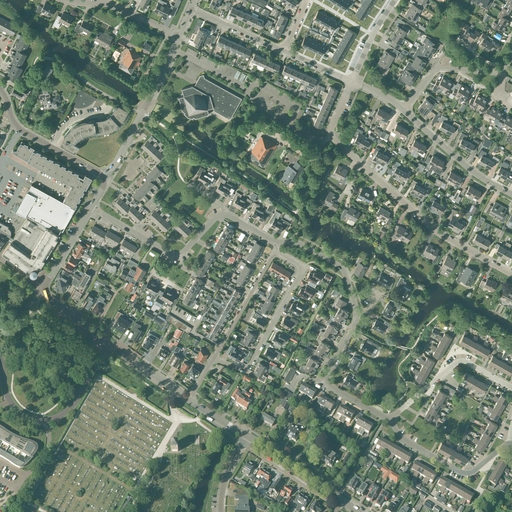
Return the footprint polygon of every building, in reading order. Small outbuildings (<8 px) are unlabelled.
[(166,17),(170,8),(162,4),(164,1),(161,0),(157,0),(156,2),(158,2),(154,11),(166,17)] [(217,8),(220,2),(215,0),(211,0),(210,5),(217,8)] [(345,0),(343,0),(339,7),(344,10),(350,2),(345,0)] [(365,0),(363,0),(361,4),(369,9),(372,5),(365,0)] [(482,0),(480,4),(484,7),(487,9),(492,2),(489,0),(488,0),(482,0)] [(55,8),(45,3),(43,7),(39,5),(36,11),(40,14),(42,11),(50,16),(55,8)] [(412,4),(408,10),(417,15),(420,11),(422,12),(425,8),(417,3),(416,6),(412,4)] [(229,14),(235,17),(238,9),(240,5),(238,4),(236,8),(232,7),(229,14)] [(361,4),(358,9),(366,14),(369,9),(361,4)] [(511,15),(511,8),(508,6),(506,9),(503,7),(500,12),(506,15),(507,13),(511,15)] [(243,11),(238,9),(235,17),(241,19),(245,12),(246,10),(244,9),(243,11)] [(248,14),(245,12),(241,19),(248,22),(251,15),(253,10),(251,9),(248,14)] [(278,21),(285,24),(287,17),(281,15),(282,12),(280,11),(277,9),(274,15),(277,17),(278,15),(280,16),(278,21)] [(358,9),(355,14),(363,19),(366,14),(358,9)] [(417,15),(408,10),(404,16),(416,22),(417,20),(415,19),(417,15)] [(317,11),(313,19),(318,22),(323,13),(317,11)] [(506,15),(500,12),(497,16),(500,18),(499,21),(506,26),(509,21),(504,18),(506,15)] [(73,18),(63,13),(61,17),(58,15),(54,22),(58,24),(60,21),(68,26),(73,18)] [(323,13),(318,22),(323,25),(328,16),(323,13)] [(257,18),(251,15),(248,22),(254,25),(257,18)] [(328,16),(323,25),(328,28),(332,19),(328,16)] [(264,21),(257,18),(254,25),(260,28),(264,21)] [(332,19),(328,28),(333,30),(338,22),(332,19)] [(6,32),(11,23),(5,20),(0,29),(3,31),(6,32)] [(89,33),(93,26),(83,21),(81,25),(77,24),(74,30),(80,33),(82,30),(89,33)] [(282,30),(285,24),(278,21),(275,27),(282,30)] [(504,30),(506,26),(499,21),(497,23),(494,21),(491,26),(497,30),(498,27),(504,30)] [(18,27),(17,26),(11,23),(6,32),(6,33),(9,34),(13,35),(18,27)] [(466,39),(471,31),(473,29),(465,24),(462,29),(464,31),(461,36),(466,39)] [(393,32),(403,37),(405,33),(407,34),(410,30),(402,25),(401,28),(397,26),(393,32)] [(282,30),(275,27),(272,33),(279,36),(282,30)] [(196,35),(211,41),(212,42),(210,46),(213,47),(215,43),(214,43),(217,37),(212,35),(211,38),(206,36),(207,32),(199,29),(196,35)] [(348,29),(345,34),(354,39),(356,33),(348,29)] [(471,31),(466,39),(470,42),(474,37),(476,39),(480,33),(475,30),(473,33),(471,31)] [(106,35),(99,31),(95,39),(94,42),(98,44),(99,41),(104,44),(103,46),(109,49),(113,41),(111,40),(113,37),(106,34),(106,35)] [(502,36),(495,31),(492,36),(499,40),(502,36)] [(403,38),(393,32),(390,38),(393,40),(391,44),(398,49),(399,47),(404,39),(403,38)] [(478,45),(483,48),(490,37),(487,36),(483,33),(479,38),(482,40),(478,45)] [(345,34),(342,39),(351,44),(354,39),(345,34)] [(18,41),(27,46),(30,41),(20,35),(19,38),(20,39),(18,41)] [(211,41),(196,35),(193,41),(197,43),(196,46),(201,48),(203,45),(204,46),(205,42),(210,44),(211,41)] [(216,43),(223,46),(226,39),(219,36),(216,43)] [(304,37),(300,46),(306,48),(310,39),(304,37)] [(425,43),(423,46),(433,52),(436,48),(431,44),(433,41),(425,37),(422,42),(425,43)] [(493,39),(490,37),(483,48),(488,51),(489,49),(492,51),(494,48),(496,49),(500,43),(493,39)] [(120,39),(117,44),(123,47),(126,42),(120,39)] [(223,46),(229,48),(232,41),(226,39),(223,46)] [(310,39),(306,48),(311,51),(315,42),(310,39)] [(342,39),(340,44),(348,49),(351,44),(342,39)] [(15,48),(24,53),(27,46),(18,41),(18,42),(17,41),(17,42),(16,44),(17,45),(15,48)] [(229,48),(235,51),(238,44),(232,41),(229,48)] [(134,69),(141,57),(137,55),(137,54),(129,49),(131,45),(126,42),(123,47),(128,50),(118,67),(131,74),(133,69),(134,69)] [(315,42),(311,51),(316,53),(320,44),(315,42)] [(235,51),(241,54),(245,47),(238,44),(235,51)] [(320,44),(316,53),(322,55),(326,47),(320,44)] [(340,44),(337,49),(346,54),(348,49),(340,44)] [(433,52),(423,46),(422,45),(420,48),(418,47),(415,51),(423,56),(425,54),(430,57),(433,52)] [(245,47),(241,54),(248,57),(251,50),(245,47)] [(12,54),(23,60),(26,54),(24,53),(15,48),(15,49),(17,50),(15,53),(13,51),(12,54)] [(337,49),(334,54),(343,59),(346,54),(337,49)] [(381,57),(391,62),(393,58),(395,59),(398,55),(390,50),(389,53),(385,51),(381,57)] [(423,56),(415,51),(413,56),(415,58),(414,60),(424,67),(427,62),(422,59),(423,56)] [(11,62),(20,67),(23,60),(12,54),(10,57),(13,59),(11,62)] [(251,61),(258,64),(261,57),(255,54),(251,61)] [(334,54),(332,60),(340,64),(343,59),(334,54)] [(267,59),(261,57),(258,64),(264,66),(267,59)] [(391,62),(381,57),(377,63),(381,65),(378,70),(386,74),(390,68),(388,67),(391,62)] [(273,62),(267,59),(264,66),(270,69),(273,62)] [(424,67),(414,60),(412,63),(409,61),(406,66),(414,70),(415,68),(421,71),(424,67)] [(8,68),(19,74),(22,68),(20,67),(11,62),(13,63),(12,66),(9,65),(8,68)] [(280,65),(273,62),(270,69),(277,72),(280,65)] [(282,72),(288,75),(291,68),(285,65),(282,72)] [(412,73),(414,70),(406,66),(403,70),(404,71),(403,74),(404,75),(414,81),(417,76),(412,73)] [(6,71),(9,73),(7,76),(16,81),(19,74),(8,68),(6,71)] [(288,75),(294,78),(298,71),(291,68),(288,75)] [(294,78),(301,81),(304,74),(298,71),(294,78)] [(231,118),(242,98),(204,78),(203,74),(200,76),(194,87),(192,86),(181,89),(184,96),(178,97),(182,110),(185,112),(184,113),(188,117),(193,118),(193,117),(196,118),(209,114),(207,109),(213,107),(214,111),(229,119),(231,118)] [(303,82),(307,84),(310,76),(304,74),(301,81),(300,83),(302,85),(303,82)] [(411,86),(414,81),(404,75),(402,77),(400,76),(397,81),(404,85),(406,82),(411,86)] [(316,79),(310,76),(307,84),(313,86),(314,86),(316,80),(316,79)] [(443,87),(447,79),(443,77),(439,82),(437,80),(431,89),(436,92),(440,86),(443,87)] [(447,79),(443,87),(446,89),(444,92),(448,95),(452,89),(449,88),(452,82),(447,79)] [(459,98),(461,95),(466,87),(461,84),(458,90),(455,88),(452,93),(456,96),(456,97),(459,98)] [(17,89),(14,87),(11,93),(16,95),(16,97),(19,98),(22,94),(25,95),(28,89),(19,85),(17,89)] [(328,93),(335,96),(337,90),(330,86),(328,93)] [(60,101),(58,94),(56,95),(55,97),(52,98),(50,97),(50,96),(50,94),(49,94),(50,91),(49,88),(47,87),(44,88),(42,90),(43,93),(40,94),(38,97),(39,100),(42,101),(43,104),(46,103),(48,105),(49,108),(52,107),(55,108),(58,108),(59,105),(58,102),(60,101)] [(466,87),(461,95),(464,96),(462,100),(467,102),(470,97),(467,95),(470,90),(466,87)] [(94,101),(96,98),(79,89),(70,105),(74,107),(77,108),(81,108),(85,107),(88,106),(91,104),(94,101)] [(325,99),(332,102),(335,96),(328,93),(325,99)] [(476,108),(477,105),(482,97),(477,94),(474,100),(472,98),(468,103),(473,106),(476,108)] [(482,97),(477,105),(480,106),(478,110),(483,112),(486,107),(484,105),(487,100),(482,97)] [(421,104),(428,109),(432,104),(435,106),(437,103),(430,98),(428,101),(425,98),(421,104)] [(322,105),(329,108),(332,102),(325,99),(322,105)] [(424,114),(428,109),(421,104),(417,109),(424,114)] [(319,112),(326,115),(329,108),(322,105),(319,112)] [(67,132),(64,136),(60,143),(75,151),(79,144),(76,143),(78,140),(80,138),(83,136),(86,135),(89,134),(103,132),(107,132),(112,130),(116,128),(119,125),(122,122),(125,118),(128,111),(118,106),(118,107),(116,106),(113,111),(111,113),(109,115),(107,117),(104,118),(101,119),(87,121),(82,122),(78,123),(74,126),(70,129),(67,132)] [(492,118),(497,110),(492,107),(491,109),(488,108),(483,116),(488,119),(490,116),(492,118)] [(379,122),(384,111),(379,108),(377,111),(375,110),(372,115),(375,117),(375,115),(378,117),(376,120),(379,122)] [(496,128),(498,125),(501,119),(499,118),(502,112),(497,110),(492,118),(495,119),(493,122),(495,123),(493,126),(496,128)] [(384,111),(379,122),(381,123),(383,120),(386,121),(390,114),(384,111)] [(316,118),(324,121),(326,115),(319,112),(316,118)] [(439,128),(445,131),(449,124),(445,122),(447,118),(442,115),(439,121),(441,123),(439,128)] [(504,125),(507,126),(511,118),(507,115),(504,121),(501,119),(498,125),(496,128),(499,130),(501,127),(503,128),(504,125)] [(324,121),(316,118),(314,124),(313,124),(311,126),(317,129),(318,126),(321,127),(324,121)] [(452,126),(449,124),(445,131),(451,134),(454,129),(457,131),(460,125),(454,122),(452,126)] [(394,136),(397,137),(402,127),(397,124),(393,130),(392,130),(390,133),(394,136)] [(402,127),(397,137),(399,139),(401,135),(404,137),(408,130),(402,127)] [(360,144),(363,138),(365,136),(361,134),(363,131),(357,128),(353,135),(357,137),(354,141),(360,144)] [(458,145),(464,148),(468,141),(465,139),(467,135),(462,132),(458,138),(461,140),(458,145)] [(363,138),(360,144),(358,147),(364,150),(366,146),(369,147),(375,138),(369,135),(367,140),(363,138)] [(263,166),(277,145),(265,138),(265,139),(261,136),(248,157),(263,166)] [(147,152),(152,146),(149,142),(152,139),(150,138),(141,147),(147,152)] [(472,143),(468,141),(464,148),(471,151),(472,148),(475,150),(479,142),(474,139),(472,143)] [(413,156),(420,143),(415,140),(411,147),(413,148),(410,154),(413,156)] [(14,154),(72,185),(84,192),(89,184),(89,183),(89,181),(89,180),(89,179),(21,141),(15,152),(15,151),(14,150),(13,150),(13,151),(12,152),(13,152),(15,153),(14,154)] [(152,157),(158,151),(155,147),(157,145),(155,143),(152,146),(147,152),(152,157)] [(420,143),(413,156),(416,157),(419,151),(422,153),(426,146),(420,143)] [(378,162),(383,153),(379,151),(381,149),(376,147),(373,153),(375,154),(373,159),(378,162)] [(161,148),(158,151),(152,157),(157,162),(163,156),(160,152),(162,149),(161,148)] [(478,162),(484,165),(488,158),(484,156),(487,152),(481,149),(478,155),(481,157),(478,162)] [(386,155),(383,153),(378,162),(383,165),(386,160),(389,162),(392,156),(387,153),(386,155)] [(433,169),(435,165),(438,158),(433,155),(429,162),(432,164),(429,170),(432,171),(432,169),(433,169)] [(491,160),(488,158),(484,165),(490,169),(493,163),(496,165),(499,159),(493,156),(491,160)] [(444,161),(438,158),(435,165),(433,169),(435,171),(437,167),(440,168),(444,161)] [(391,176),(397,179),(402,170),(398,168),(400,164),(395,161),(391,169),(394,171),(391,176)] [(499,175),(505,179),(509,172),(506,170),(509,164),(504,161),(500,167),(497,173),(500,175),(499,175)] [(294,183),(300,173),(304,167),(298,163),(294,169),(289,166),(281,178),(288,183),(290,180),(294,183)] [(347,170),(338,165),(334,172),(341,176),(339,180),(345,183),(348,176),(345,174),(347,170)] [(156,166),(151,171),(157,177),(160,174),(163,176),(165,174),(156,166)] [(202,183),(207,174),(204,172),(206,170),(201,167),(197,174),(199,175),(197,180),(202,183)] [(405,172),(402,170),(397,179),(402,182),(405,176),(407,178),(410,172),(406,170),(405,172)] [(151,171),(146,177),(148,179),(152,182),(155,179),(158,182),(160,180),(157,177),(151,171)] [(451,184),(456,174),(451,171),(449,175),(447,174),(444,178),(447,179),(447,178),(450,180),(448,183),(451,184)] [(207,174),(202,183),(207,186),(209,181),(212,183),(216,176),(211,173),(210,176),(207,174)] [(456,174),(451,184),(453,186),(455,182),(458,184),(457,185),(460,186),(462,181),(460,180),(462,177),(456,174)] [(226,185),(224,184),(226,180),(220,177),(215,185),(218,186),(215,191),(220,193),(226,185)] [(148,179),(143,184),(149,190),(152,186),(155,189),(157,187),(152,182),(148,179)] [(410,192),(415,195),(420,186),(417,184),(418,182),(413,180),(410,185),(413,187),(410,192)] [(226,185),(220,193),(226,196),(228,192),(231,194),(235,187),(230,184),(227,182),(226,185)] [(76,209),(31,184),(17,210),(36,221),(35,221),(38,223),(47,228),(58,234),(61,230),(63,231),(76,209)] [(143,184),(138,189),(144,195),(147,192),(152,196),(154,194),(149,190),(143,184)] [(81,197),(84,192),(72,185),(69,190),(81,197)] [(467,197),(470,198),(475,188),(469,185),(467,189),(465,188),(463,192),(463,193),(463,194),(464,194),(465,195),(466,193),(469,194),(467,197)] [(424,188),(420,186),(415,195),(420,198),(423,193),(426,195),(430,189),(425,186),(424,188)] [(373,193),(362,188),(358,196),(368,202),(373,193)] [(481,191),(475,188),(470,198),(472,200),(474,197),(477,199),(481,191)] [(144,195),(138,189),(133,195),(139,200),(142,197),(147,202),(149,200),(147,198),(144,195)] [(78,202),(81,197),(69,190),(66,196),(78,202)] [(338,205),(332,202),(336,195),(329,191),(327,194),(326,194),(325,194),(323,196),(324,198),(325,198),(323,202),(330,206),(329,208),(332,210),(335,212),(338,205)] [(232,205),(238,207),(243,199),(240,197),(241,195),(236,192),(232,199),(235,200),(232,205)] [(119,209),(125,203),(121,200),(124,197),(122,195),(114,204),(119,209)] [(76,208),(78,202),(66,196),(63,201),(76,208)] [(429,209),(434,212),(439,203),(436,201),(437,199),(432,196),(429,202),(432,204),(429,209)] [(245,200),(243,199),(238,207),(243,210),(245,206),(248,208),(252,201),(247,198),(245,200)] [(124,214),(130,208),(127,205),(130,202),(128,200),(125,203),(119,209),(124,214)] [(495,215),(501,205),(495,201),(492,206),(490,205),(485,212),(489,214),(490,212),(495,215)] [(132,217),(138,211),(134,207),(137,205),(135,203),(130,208),(127,212),(132,217)] [(251,215),(256,218),(261,210),(259,208),(260,206),(255,203),(251,209),(254,211),(251,215)] [(439,203),(434,212),(439,215),(442,209),(445,211),(448,205),(443,203),(442,205),(439,203)] [(264,211),(261,210),(256,218),(261,221),(264,217),(267,219),(271,212),(274,206),(270,204),(266,209),(264,211)] [(501,205),(495,215),(501,218),(500,220),(503,222),(507,214),(504,212),(507,208),(501,205)] [(148,216),(154,221),(160,215),(156,212),(159,209),(157,207),(148,216)] [(343,219),(345,215),(351,218),(349,224),(352,226),(355,221),(354,220),(359,212),(350,207),(348,210),(345,208),(340,217),(343,219)] [(388,216),(390,213),(381,207),(376,215),(382,218),(382,219),(386,222),(386,223),(389,224),(392,218),(388,216)] [(141,208),(138,211),(132,217),(137,222),(143,216),(140,213),(143,210),(141,208)] [(447,225),(453,228),(457,221),(458,218),(455,216),(457,211),(452,209),(447,218),(450,219),(447,225)] [(270,226),(275,229),(280,220),(277,219),(280,213),(275,210),(270,220),(269,222),(271,224),(270,226)] [(154,221),(159,226),(165,220),(162,217),(164,214),(162,212),(160,215),(154,221)] [(170,215),(165,220),(159,226),(164,231),(170,225),(167,222),(172,217),(170,215)] [(174,227),(180,232),(185,226),(182,222),(185,220),(183,218),(174,227)] [(27,219),(2,254),(14,262),(17,264),(16,264),(26,271),(27,269),(30,271),(30,273),(31,274),(31,275),(33,275),(35,275),(36,274),(37,273),(37,272),(37,271),(38,269),(39,270),(45,260),(45,259),(46,257),(47,257),(51,251),(50,250),(54,245),(60,235),(58,234),(47,228),(38,223),(37,225),(27,219)] [(283,222),(280,220),(275,229),(280,232),(283,228),(285,229),(289,223),(284,220),(283,222)] [(457,221),(453,228),(452,230),(458,233),(460,228),(463,230),(467,223),(462,220),(461,223),(457,221)] [(188,223),(185,226),(180,232),(185,237),(191,231),(187,228),(190,225),(188,223)] [(4,224),(0,229),(0,250),(10,236),(11,235),(11,233),(11,231),(10,229),(8,228),(9,226),(4,224)] [(91,239),(94,240),(96,237),(100,229),(93,225),(89,233),(93,235),(91,239)] [(226,225),(223,231),(230,235),(233,237),(234,234),(231,233),(233,230),(226,225)] [(412,232),(400,225),(397,231),(394,229),(390,236),(394,238),(395,236),(406,242),(412,232)] [(100,229),(96,237),(100,239),(98,242),(100,244),(103,238),(106,233),(100,229)] [(108,230),(106,233),(103,238),(107,240),(105,243),(108,245),(110,242),(114,234),(108,230)] [(479,244),(486,232),(483,230),(481,235),(477,233),(472,241),(479,244)] [(230,235),(223,231),(220,236),(227,241),(229,242),(231,240),(228,238),(230,235)] [(486,232),(479,244),(486,248),(490,240),(486,238),(489,233),(486,232)] [(114,234),(110,242),(114,244),(112,247),(114,249),(120,238),(114,234)] [(227,241),(220,236),(217,242),(224,246),(227,241)] [(249,245),(261,252),(264,246),(256,242),(256,241),(253,239),(251,241),(255,243),(253,246),(249,244),(249,245)] [(79,242),(75,248),(83,251),(85,248),(87,249),(89,246),(90,244),(84,240),(82,244),(79,242)] [(126,251),(130,243),(124,240),(119,247),(124,249),(122,253),(124,254),(126,251)] [(501,256),(508,243),(506,241),(503,247),(499,244),(495,252),(501,256)] [(222,249),(224,246),(217,242),(213,247),(222,252),(224,250),(222,249)] [(130,243),(126,251),(130,253),(128,257),(130,258),(137,247),(130,243)] [(508,243),(501,256),(508,259),(511,251),(508,249),(511,244),(508,243)] [(435,254),(438,249),(429,244),(428,246),(425,244),(420,253),(424,256),(425,255),(432,259),(433,258),(434,258),(432,261),(435,263),(434,263),(435,263),(439,255),(439,256),(435,254)] [(249,253),(258,258),(261,252),(249,245),(248,246),(252,248),(249,253)] [(89,255),(83,251),(75,248),(74,250),(73,250),(72,252),(73,253),(72,253),(74,254),(73,256),(75,257),(79,260),(80,259),(77,257),(78,256),(79,257),(81,254),(88,258),(89,255)] [(214,261),(215,258),(213,257),(215,254),(208,250),(204,255),(211,259),(214,261)] [(255,263),(258,258),(249,253),(247,257),(243,255),(242,257),(246,260),(246,258),(255,263)] [(211,259),(204,255),(201,261),(208,265),(211,266),(212,264),(210,262),(211,259)] [(80,260),(79,260),(75,257),(74,258),(71,256),(67,262),(74,266),(77,260),(79,262),(80,260)] [(440,269),(442,271),(443,269),(450,273),(456,262),(450,259),(451,258),(447,256),(441,266),(439,265),(435,271),(438,273),(440,269)] [(103,267),(109,270),(115,259),(112,257),(110,262),(107,260),(103,267)] [(358,265),(354,273),(361,277),(363,273),(364,273),(367,266),(360,262),(362,259),(359,257),(355,264),(358,265)] [(115,264),(113,263),(109,270),(113,273),(117,266),(119,262),(117,261),(115,264)] [(206,268),(208,265),(201,261),(198,266),(205,270),(208,272),(209,269),(206,268)] [(238,268),(250,275),(253,269),(245,265),(246,264),(242,261),(241,264),(244,266),(242,269),(239,267),(238,268)] [(275,273),(279,266),(273,262),(267,272),(269,273),(271,270),(275,273)] [(75,268),(71,265),(67,263),(64,267),(70,271),(72,268),(75,269),(75,268)] [(125,278),(128,273),(126,271),(128,268),(123,265),(121,269),(123,270),(120,275),(125,278)] [(132,276),(137,279),(141,281),(147,270),(138,265),(132,276)] [(205,270),(198,266),(195,271),(204,277),(206,275),(203,273),(205,270)] [(279,266),(275,273),(279,275),(277,278),(279,279),(281,276),(285,269),(279,266)] [(477,272),(467,267),(463,273),(460,272),(458,275),(455,280),(459,283),(461,280),(470,285),(473,280),(473,279),(477,272)] [(137,279),(132,276),(135,270),(131,268),(128,273),(125,278),(125,279),(128,281),(124,287),(125,287),(124,288),(133,293),(137,286),(134,284),(137,279)] [(239,276),(247,280),(250,275),(238,268),(238,269),(241,271),(239,276)] [(285,269),(281,276),(285,278),(282,283),(284,284),(291,273),(285,269)] [(379,269),(374,278),(378,280),(377,282),(383,285),(383,286),(387,288),(387,287),(389,289),(393,283),(390,282),(391,281),(380,275),(383,271),(381,270),(379,269)] [(70,274),(63,270),(61,274),(59,273),(57,276),(60,278),(54,287),(55,288),(57,290),(59,289),(59,288),(63,291),(65,289),(66,290),(70,284),(68,283),(69,283),(66,281),(68,278),(67,277),(70,274)] [(84,271),(75,288),(82,292),(83,293),(88,285),(86,284),(91,275),(84,271)] [(323,275),(317,271),(315,275),(310,272),(306,279),(309,280),(308,283),(314,287),(316,285),(315,283),(317,279),(320,280),(323,275)] [(107,281),(98,276),(95,281),(104,286),(107,281)] [(247,280),(239,276),(236,280),(233,278),(231,280),(235,282),(236,281),(244,286),(247,280)] [(79,280),(74,277),(71,283),(76,286),(79,280)] [(407,297),(411,290),(404,286),(406,282),(403,281),(404,278),(401,277),(396,285),(402,289),(398,296),(405,300),(407,296),(407,297)] [(203,282),(196,278),(193,283),(200,287),(202,288),(203,286),(201,285),(203,282)] [(493,282),(487,279),(485,282),(482,280),(479,286),(483,288),(484,286),(493,291),(497,283),(493,281),(493,282)] [(146,290),(149,292),(154,283),(149,280),(146,285),(143,283),(140,289),(145,292),(146,290)] [(272,285),(269,291),(276,295),(280,289),(275,286),(277,284),(271,281),(270,283),(272,285)] [(159,286),(154,283),(149,292),(152,293),(151,295),(152,296),(149,300),(153,302),(156,298),(159,292),(156,291),(159,286)] [(200,287),(193,283),(189,289),(196,293),(198,294),(200,291),(198,290),(200,287)] [(301,288),(298,294),(306,299),(308,295),(312,297),(315,291),(308,287),(306,285),(304,289),(301,288)] [(233,291),(232,293),(239,297),(242,292),(230,286),(229,289),(233,291)] [(82,292),(75,288),(71,296),(74,298),(78,301),(82,292)] [(511,291),(506,288),(500,299),(509,304),(508,306),(511,308),(511,291)] [(162,294),(159,292),(156,298),(161,301),(162,299),(165,301),(170,292),(165,289),(162,294)] [(195,296),(196,293),(189,289),(186,294),(193,298),(195,299),(197,297),(195,296)] [(225,296),(229,298),(236,302),(239,297),(232,293),(227,291),(225,293),(226,294),(225,296)] [(266,297),(267,298),(273,301),(276,295),(269,291),(266,297)] [(84,305),(90,309),(94,302),(90,299),(92,295),(88,292),(84,298),(87,300),(86,301),(87,301),(84,305)] [(172,300),(175,295),(170,292),(165,301),(163,304),(166,306),(167,305),(172,307),(175,301),(172,300)] [(193,298),(186,294),(183,300),(192,305),(193,302),(191,301),(193,298)] [(94,306),(92,310),(98,314),(102,307),(103,307),(106,303),(103,301),(105,298),(101,295),(94,306)] [(223,301),(226,303),(233,307),(236,302),(229,298),(225,296),(223,298),(224,299),(223,301)] [(273,301),(267,298),(264,304),(271,308),(274,302),(273,301)] [(339,309),(337,312),(346,317),(349,312),(343,308),(346,302),(339,298),(335,306),(339,309)] [(226,304),(224,308),(231,312),(233,307),(223,301),(222,300),(221,303),(224,305),(225,304),(226,304)] [(392,305),(389,303),(385,310),(385,309),(382,313),(390,317),(395,307),(399,309),(401,306),(394,302),(392,305)] [(293,303),(289,309),(299,314),(301,310),(304,312),(307,306),(301,303),(299,306),(293,303)] [(268,314),(271,308),(264,304),(260,310),(258,308),(256,311),(261,314),(263,311),(268,314)] [(223,309),(221,312),(228,316),(231,312),(224,308),(219,305),(218,308),(221,310),(222,308),(223,309)] [(219,315),(218,317),(225,321),(228,316),(221,312),(217,310),(215,312),(219,315)] [(118,311),(114,318),(117,319),(114,325),(116,326),(115,327),(118,329),(124,319),(121,317),(123,314),(118,311)] [(254,312),(250,320),(262,327),(265,322),(260,319),(262,316),(254,312)] [(330,314),(328,318),(333,321),(335,318),(343,323),(346,317),(337,312),(335,316),(330,314)] [(217,319),(215,322),(223,326),(225,321),(214,315),(212,317),(216,319),(217,319)] [(124,319),(118,329),(121,331),(122,330),(124,331),(127,326),(130,327),(134,320),(129,317),(127,320),(124,319)] [(284,318),(281,324),(289,329),(293,323),(296,325),(298,321),(291,317),(289,321),(284,318)] [(328,325),(326,328),(335,333),(338,328),(332,324),(333,321),(328,318),(325,323),(328,325)] [(223,326),(211,319),(210,322),(211,323),(209,325),(213,327),(220,331),(223,326)] [(376,320),(372,327),(376,329),(375,329),(382,333),(386,326),(390,328),(392,324),(385,321),(383,324),(376,320)] [(141,325),(136,322),(132,329),(135,331),(131,338),(138,341),(144,331),(139,329),(141,325)] [(213,327),(209,325),(208,324),(207,327),(211,329),(210,331),(217,335),(220,331),(213,327)] [(247,333),(245,336),(254,341),(257,335),(251,333),(253,330),(248,327),(245,332),(247,333)] [(321,331),(318,335),(324,338),(326,335),(332,339),(335,333),(326,328),(324,332),(321,331)] [(181,332),(177,329),(173,335),(178,338),(181,332)] [(214,340),(217,335),(210,331),(206,329),(205,331),(209,334),(207,336),(214,340)] [(459,342),(464,345),(468,338),(465,336),(467,332),(465,331),(459,342)] [(276,333),(272,340),(275,341),(273,344),(279,348),(283,340),(286,341),(289,336),(283,332),(281,336),(276,333)] [(438,334),(437,336),(449,343),(452,337),(444,333),(442,336),(438,334)] [(148,336),(143,345),(149,349),(152,343),(155,345),(159,338),(154,335),(152,338),(148,336)] [(320,343),(318,346),(327,351),(330,346),(322,341),(324,338),(318,335),(316,339),(320,343)] [(251,346),(254,341),(245,336),(243,339),(241,338),(239,343),(244,346),(246,343),(251,346)] [(446,348),(449,343),(437,336),(436,338),(440,340),(438,344),(446,348)] [(464,345),(470,348),(476,337),(474,336),(472,340),(468,338),(464,345)] [(470,348),(475,351),(479,344),(476,342),(478,338),(476,337),(470,348)] [(171,341),(168,345),(171,347),(170,349),(173,351),(178,342),(175,340),(173,343),(171,341)] [(364,341),(360,348),(364,350),(364,351),(370,354),(369,355),(373,358),(378,349),(380,346),(373,342),(371,346),(364,341)] [(475,351),(480,354),(487,343),(485,341),(482,345),(479,344),(475,351)] [(488,344),(487,343),(480,354),(486,357),(490,350),(486,348),(488,344)] [(228,356),(233,359),(237,351),(234,349),(236,347),(231,344),(228,350),(231,351),(228,356)] [(443,353),(446,348),(438,344),(437,347),(433,345),(431,347),(443,353)] [(304,349),(309,352),(314,355),(316,352),(324,356),(327,351),(318,346),(316,349),(308,346),(306,349),(305,348),(304,349)] [(156,355),(164,360),(169,352),(161,347),(156,355)] [(440,359),(443,353),(431,347),(430,348),(434,351),(432,354),(440,359)] [(169,362),(176,366),(181,358),(176,355),(179,350),(177,348),(169,362)] [(193,351),(205,357),(208,352),(201,348),(199,351),(195,349),(193,351)] [(274,352),(267,349),(264,354),(273,359),(275,355),(278,357),(281,353),(275,350),(274,352)] [(205,357),(193,351),(192,353),(196,356),(195,359),(202,363),(205,357)] [(241,353),(237,351),(233,359),(238,362),(241,357),(244,359),(247,353),(242,351),(241,353)] [(309,358),(307,362),(316,367),(319,362),(313,358),(314,355),(309,352),(306,356),(309,358)] [(488,363),(493,366),(500,354),(498,353),(496,357),(492,355),(488,363)] [(493,366),(499,369),(503,361),(500,359),(502,355),(500,354),(493,366)] [(350,362),(348,366),(355,370),(361,359),(364,361),(366,358),(359,355),(358,358),(354,356),(350,362)] [(421,358),(420,360),(432,367),(435,361),(427,357),(425,360),(421,358)] [(180,368),(185,372),(189,365),(187,363),(188,360),(185,358),(181,365),(182,365),(180,368)] [(499,369),(504,372),(510,360),(509,359),(506,363),(503,361),(499,369)] [(429,372),(432,367),(420,360),(419,362),(423,364),(421,368),(429,372)] [(259,362),(257,367),(265,372),(267,369),(269,370),(272,365),(266,362),(265,365),(259,362)] [(307,369),(313,373),(316,367),(307,362),(304,366),(301,365),(299,369),(305,372),(307,369)] [(194,377),(198,370),(192,366),(188,373),(194,377)] [(426,377),(429,372),(421,368),(419,371),(415,369),(415,368),(412,366),(410,368),(414,371),(426,377)] [(263,375),(265,372),(257,367),(254,373),(259,375),(257,378),(264,382),(266,377),(263,375)] [(423,383),(426,377),(414,371),(413,372),(417,375),(415,378),(423,383)] [(462,386),(464,387),(471,375),(466,372),(461,380),(465,382),(462,386)] [(347,384),(347,385),(353,388),(357,381),(363,384),(365,381),(356,376),(354,379),(347,375),(343,382),(347,384)] [(476,378),(471,375),(464,387),(466,388),(468,384),(472,386),(476,378)] [(218,391),(222,393),(225,387),(227,388),(230,383),(221,377),(219,381),(220,381),(219,383),(216,381),(211,389),(217,393),(218,391)] [(481,381),(476,378),(472,386),(475,388),(473,392),(475,393),(481,381)] [(487,384),(481,381),(475,393),(477,394),(479,390),(482,392),(487,384)] [(302,401),(310,388),(303,385),(299,392),(303,394),(300,399),(302,401)] [(310,388),(302,401),(305,402),(308,397),(312,400),(314,396),(317,398),(320,392),(316,390),(315,391),(310,388)] [(436,395),(443,399),(445,396),(449,398),(450,396),(439,389),(436,395)] [(239,392),(236,390),(231,398),(234,400),(235,399),(238,400),(236,404),(236,405),(238,406),(239,406),(241,407),(249,395),(243,391),(242,394),(239,392)] [(320,392),(317,398),(320,400),(317,404),(321,407),(318,412),(321,413),(328,400),(323,397),(324,394),(320,392)] [(495,395),(494,397),(506,404),(509,398),(501,394),(499,397),(495,395)] [(249,395),(241,407),(243,408),(243,409),(245,411),(246,410),(248,407),(250,408),(252,404),(251,404),(247,401),(251,396),(249,395)] [(433,400),(444,407),(445,405),(441,402),(443,399),(436,395),(433,400)] [(506,404),(494,397),(493,399),(497,401),(495,405),(503,409),(506,404)] [(328,400),(321,413),(323,414),(326,410),(330,412),(335,404),(328,400)] [(430,405),(437,409),(439,406),(443,408),(444,407),(433,400),(430,405)] [(290,404),(286,402),(282,407),(281,409),(285,411),(290,404)] [(427,411),(438,417),(440,415),(436,413),(437,409),(430,405),(427,411)] [(500,414),(503,409),(495,405),(493,408),(489,406),(488,408),(500,414)] [(341,423),(348,410),(341,406),(337,414),(341,416),(338,421),(341,423)] [(296,411),(291,407),(288,412),(293,416),(296,411)] [(497,420),(500,414),(488,408),(487,409),(491,412),(489,415),(497,420)] [(355,420),(359,414),(355,411),(353,413),(348,410),(341,423),(343,424),(346,419),(350,421),(352,418),(355,420)] [(438,417),(427,411),(424,416),(431,420),(433,417),(437,419),(438,417)] [(359,414),(355,420),(358,422),(355,426),(359,429),(357,433),(359,435),(366,422),(361,419),(363,416),(359,414)] [(260,420),(272,427),(275,422),(277,418),(274,416),(273,418),(272,417),(270,419),(264,415),(260,420)] [(494,430),(497,425),(486,418),(485,420),(489,422),(487,426),(494,430)] [(366,422),(359,435),(362,436),(364,431),(368,434),(373,426),(366,422)] [(291,439),(295,442),(301,432),(298,430),(300,427),(301,427),(301,426),(298,424),(295,428),(291,426),(285,435),(289,438),(291,439)] [(491,435),(494,430),(487,426),(485,429),(481,427),(480,429),(491,435)] [(0,429),(0,456),(2,458),(8,461),(13,465),(15,466),(18,467),(19,468),(21,467),(23,466),(25,464),(25,455),(27,456),(29,456),(31,456),(33,455),(34,454),(35,452),(36,450),(36,449),(35,447),(34,446),(31,445),(27,443),(22,442),(18,440),(12,437),(6,434),(1,430),(0,429)] [(491,435),(480,429),(479,431),(483,433),(481,436),(488,440),(491,435)] [(488,440),(481,436),(479,439),(475,437),(474,439),(485,446),(488,440)] [(379,453),(386,441),(381,438),(376,446),(380,448),(377,452),(379,453)] [(482,451),(485,446),(474,439),(473,441),(477,443),(475,447),(482,451)] [(442,452),(449,441),(447,440),(445,444),(441,442),(437,449),(442,452)] [(387,452),(391,445),(386,441),(379,453),(381,454),(384,450),(387,452)] [(448,456),(452,448),(449,446),(451,442),(449,441),(442,452),(448,456)] [(390,459),(397,448),(391,445),(387,452),(390,454),(388,458),(390,459)] [(453,459),(459,447),(457,446),(455,450),(452,448),(448,456),(453,459)] [(458,462),(462,454),(459,452),(461,448),(459,447),(453,459),(458,462)] [(397,458),(402,451),(397,448),(390,459),(392,460),(394,456),(397,458)] [(328,451),(321,460),(331,467),(338,458),(328,451)] [(400,465),(407,454),(402,451),(397,458),(401,460),(398,464),(400,465)] [(462,454),(458,462),(464,465),(470,453),(468,452),(466,456),(462,454)] [(353,456),(348,453),(343,461),(347,464),(353,456)] [(376,458),(370,454),(368,458),(375,462),(377,459),(376,458)] [(407,454),(400,465),(402,466),(404,462),(408,464),(412,457),(407,454)] [(368,460),(365,465),(364,468),(368,470),(373,462),(369,460),(368,460)] [(497,467),(508,473),(509,471),(505,469),(507,465),(500,461),(497,467)] [(250,473),(254,466),(248,462),(244,469),(248,471),(245,475),(248,476),(250,473)] [(414,477),(421,466),(416,463),(411,470),(415,472),(413,476),(414,477)] [(422,476),(426,469),(421,466),(414,477),(416,479),(419,474),(422,476)] [(508,473),(497,467),(494,472),(501,476),(503,473),(507,475),(508,473)] [(425,483),(432,472),(426,469),(422,476),(425,478),(423,482),(425,483)] [(260,483),(266,473),(260,470),(257,476),(260,477),(257,482),(260,483)] [(387,470),(382,478),(386,480),(387,478),(390,473),(391,472),(387,470)] [(390,473),(387,478),(391,481),(395,474),(391,472),(390,473)] [(432,472),(425,483),(427,484),(429,480),(433,482),(437,475),(432,472)] [(501,476),(494,472),(491,477),(502,484),(503,482),(499,479),(501,476)] [(266,473),(260,483),(262,485),(265,480),(268,482),(271,477),(266,473)] [(352,480),(348,487),(354,491),(358,484),(360,481),(354,477),(352,480)] [(502,484),(491,477),(488,483),(495,487),(497,483),(501,485),(502,484)] [(441,493),(441,492),(447,481),(442,478),(438,485),(441,487),(438,493),(437,493),(434,498),(437,500),(438,498),(440,495),(441,493)] [(283,484),(278,480),(276,484),(274,482),(268,493),(271,494),(273,491),(277,494),(283,484)] [(445,490),(448,491),(453,484),(447,481),(441,492),(441,493),(440,495),(441,496),(443,493),(443,494),(445,490)] [(361,486),(356,493),(360,496),(361,495),(363,496),(367,490),(368,491),(372,485),(369,484),(369,483),(367,487),(363,484),(361,487),(361,486)] [(449,497),(451,498),(458,487),(453,484),(448,491),(452,493),(449,497)] [(379,489),(373,485),(369,491),(370,492),(366,499),(372,502),(374,498),(375,498),(376,496),(376,495),(379,489)] [(284,491),(283,491),(280,496),(283,498),(285,495),(289,497),(293,490),(290,488),(290,489),(287,487),(284,491)] [(455,496),(459,497),(463,490),(458,487),(451,498),(453,499),(455,496)] [(460,503),(462,504),(469,493),(463,490),(459,497),(462,499),(460,503)] [(380,496),(375,504),(380,508),(384,500),(386,502),(389,496),(382,492),(379,496),(380,496)] [(469,493),(462,504),(464,505),(466,501),(469,503),(474,496),(469,493)] [(296,511),(304,497),(299,494),(294,503),(296,505),(293,509),(296,511),(295,511),(296,511)] [(235,508),(234,511),(248,511),(249,509),(248,509),(248,497),(235,497),(235,500),(239,500),(239,505),(237,505),(237,508),(235,508)] [(272,505),(274,502),(265,497),(263,500),(272,505)] [(304,497),(296,511),(295,511),(299,511),(302,507),(304,509),(310,501),(304,497)] [(292,500),(288,498),(284,504),(288,507),(292,500)] [(124,511),(132,500),(129,499),(127,503),(126,502),(119,511),(124,511)] [(390,504),(386,511),(387,511),(386,511),(393,511),(399,502),(397,501),(393,506),(390,504)] [(432,505),(426,501),(423,506),(429,510),(432,505)] [(318,508),(319,506),(314,503),(309,510),(308,509),(306,511),(311,511),(312,511),(315,511),(316,511),(320,511),(322,510),(318,508)]
